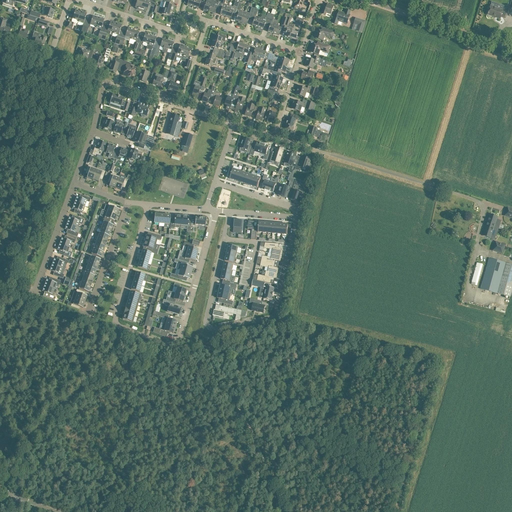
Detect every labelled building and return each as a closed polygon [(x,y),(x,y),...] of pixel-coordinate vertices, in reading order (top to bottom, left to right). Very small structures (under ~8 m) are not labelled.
[(132,0),(137,2),(137,3),(135,8),(137,8),(137,9),(140,10),(141,8),(144,1),(143,0),(132,0)] [(141,8),(140,10),(144,11),(146,11),(147,11),(148,5),(150,0),(146,0),(146,2),(144,1),(141,8)] [(197,0),(194,0),(193,7),(198,8),(198,9),(201,1),(197,0)] [(210,0),(206,0),(205,3),(204,6),(203,11),(203,10),(209,12),(213,1),(212,0),(210,0)] [(296,0),(294,7),(300,9),(302,3),(307,4),(308,0),(296,0)] [(219,9),(221,3),(221,2),(219,1),(218,3),(213,1),(209,12),(214,14),(216,8),(219,9)] [(173,5),(168,4),(164,2),(162,8),(163,9),(163,8),(171,11),(173,5)] [(224,4),(221,3),(219,9),(221,9),(219,15),(225,17),(228,7),(229,6),(224,4)] [(239,3),(236,10),(239,11),(235,21),(241,23),(244,13),(240,11),(242,4),(239,3)] [(327,5),(326,9),(323,8),(321,14),(326,16),(327,13),(331,15),(334,6),(329,4),(327,5)] [(507,12),(503,11),(503,10),(491,6),(488,15),(500,19),(501,17),(504,18),(505,17),(505,18),(506,18),(505,17),(506,17),(507,12)] [(43,7),(42,11),(45,11),(43,16),(52,18),(54,11),(43,7)] [(162,8),(158,7),(157,10),(162,12),(162,14),(170,17),(172,11),(171,11),(163,8),(163,9),(162,8)] [(230,10),(231,8),(228,7),(225,17),(231,18),(233,11),(230,10)] [(251,8),(249,14),(244,13),(241,23),(247,25),(250,14),(252,15),(255,9),(251,8)] [(72,19),(71,22),(77,24),(80,14),(81,13),(81,12),(75,10),(75,11),(73,17),(72,19)] [(339,12),(337,18),(334,17),(332,23),(337,25),(338,21),(347,24),(350,15),(351,12),(346,10),(345,13),(339,12)] [(80,14),(77,24),(78,22),(82,23),(83,23),(83,24),(85,19),(86,15),(87,13),(81,12),(81,13),(80,14)] [(93,16),(92,17),(90,25),(95,27),(96,27),(98,19),(99,18),(93,16)] [(0,34),(8,37),(10,32),(11,29),(5,27),(7,20),(4,19),(0,17),(0,34)] [(258,19),(254,18),(252,25),(257,27),(261,18),(258,17),(258,19)] [(262,21),(263,19),(261,18),(257,27),(263,29),(266,22),(262,21)] [(285,25),(288,26),(287,29),(286,29),(284,36),(290,38),(293,29),(293,28),(288,26),(291,19),(287,18),(287,19),(285,25)] [(355,18),(353,24),(358,25),(356,31),(361,33),(365,22),(355,18)] [(37,22),(36,24),(38,25),(38,24),(43,26),(48,27),(49,23),(44,21),(40,19),(38,19),(37,22)] [(104,21),(98,19),(96,27),(95,27),(95,28),(101,29),(104,21)] [(109,27),(107,31),(108,31),(113,32),(115,26),(116,25),(116,24),(110,22),(110,23),(109,26),(109,27)] [(113,33),(112,36),(117,38),(117,36),(117,35),(118,35),(120,31),(120,30),(121,27),(122,25),(116,23),(116,24),(116,25),(115,26),(113,32),(113,33)] [(273,26),(270,24),(267,32),(273,34),(276,24),(274,24),(273,26)] [(278,27),(279,25),(276,24),(273,34),(279,36),(281,28),(278,27)] [(128,28),(127,29),(125,36),(130,38),(131,38),(133,30),(134,30),(128,28)] [(326,33),(317,30),(314,38),(323,41),(325,36),(333,39),(335,32),(321,28),(327,30),(326,33)] [(294,32),(295,30),(293,29),(290,38),(295,40),(296,38),(296,37),(298,33),(294,32)] [(20,32),(17,40),(24,42),(28,31),(25,30),(24,33),(20,32)] [(139,32),(133,30),(131,38),(130,38),(130,39),(136,41),(139,32)] [(34,32),(32,39),(35,40),(33,45),(41,48),(42,46),(42,44),(44,44),(46,37),(43,36),(42,36),(41,39),(36,37),(38,33),(34,32)] [(143,42),(142,45),(147,47),(147,45),(148,44),(150,37),(150,36),(151,36),(151,35),(145,33),(145,35),(144,38),(142,42),(143,42)] [(214,36),(213,41),(223,45),(223,42),(224,42),(226,37),(218,34),(217,36),(214,36)] [(147,47),(146,49),(151,51),(152,48),(153,48),(153,47),(155,43),(155,41),(156,38),(151,36),(150,36),(150,37),(148,44),(148,45),(147,47)] [(168,41),(162,39),(160,46),(163,48),(162,52),(164,52),(168,41)] [(174,43),(168,41),(164,52),(167,53),(168,49),(171,50),(174,43)] [(213,41),(211,47),(212,47),(215,49),(218,49),(219,46),(222,47),(222,46),(223,45),(213,41)] [(237,48),(236,50),(239,51),(238,54),(241,55),(244,46),(244,45),(238,43),(238,44),(237,48)] [(322,47),(312,44),(310,52),(318,55),(320,50),(328,53),(330,46),(323,44),(322,47)] [(186,47),(180,45),(177,54),(177,55),(176,58),(181,59),(183,55),(185,48),(186,47)] [(244,46),(241,55),(244,56),(244,55),(245,53),(247,54),(248,52),(250,47),(244,45),(244,46)] [(78,52),(77,57),(79,58),(78,60),(80,61),(82,62),(84,62),(85,60),(85,59),(86,57),(91,58),(92,54),(92,53),(93,51),(89,49),(89,51),(80,48),(78,52)] [(185,48),(183,55),(181,59),(181,61),(186,62),(184,67),(188,68),(191,61),(187,60),(188,58),(191,50),(185,48)] [(249,57),(247,63),(250,64),(251,60),(256,62),(257,60),(260,52),(260,50),(255,48),(254,50),(253,53),(251,53),(249,57)] [(260,52),(257,60),(260,61),(261,59),(263,60),(264,59),(267,60),(269,53),(266,52),(260,50),(260,52)] [(92,54),(91,58),(93,59),(93,60),(92,65),(99,67),(100,65),(102,66),(103,62),(104,61),(105,58),(99,56),(98,58),(95,57),(95,56),(94,54),(92,53),(92,54)] [(215,59),(216,56),(208,54),(207,59),(217,63),(218,60),(215,59)] [(108,57),(106,63),(110,64),(110,65),(108,70),(116,73),(117,69),(117,68),(118,66),(122,67),(124,61),(116,58),(115,62),(111,61),(111,60),(110,58),(108,57)] [(285,58),(285,59),(278,57),(276,63),(287,66),(289,60),(288,60),(288,59),(287,58),(286,58),(285,58)] [(308,58),(305,67),(306,67),(310,68),(313,69),(315,64),(318,65),(319,62),(327,65),(328,62),(328,61),(319,58),(314,57),(313,60),(308,58)] [(217,63),(207,59),(205,65),(212,67),(213,65),(216,65),(217,63)] [(122,67),(121,71),(124,72),(123,75),(131,78),(132,75),(133,74),(135,75),(137,70),(138,68),(131,66),(131,65),(130,63),(124,61),(122,67)] [(274,68),(269,66),(267,70),(271,71),(281,74),(282,71),(285,72),(287,66),(276,63),(275,63),(274,68)] [(140,78),(140,81),(145,82),(148,73),(141,70),(139,77),(140,78)] [(271,81),(279,84),(281,84),(283,79),(281,78),(280,78),(281,74),(271,71),(271,73),(273,76),(272,78),(271,81)] [(301,79),(302,80),(306,81),(306,82),(309,83),(311,78),(313,78),(315,73),(309,71),(308,74),(303,72),(301,79)] [(173,83),(175,78),(172,77),(174,73),(170,72),(167,79),(171,80),(168,90),(177,93),(179,85),(173,83)] [(252,82),(254,76),(248,74),(246,80),(252,82)] [(159,86),(159,87),(161,88),(164,79),(155,76),(152,84),(158,86),(159,86)] [(272,87),(269,87),(268,90),(273,92),(277,93),(278,90),(279,90),(281,84),(271,81),(270,84),(273,85),(272,87)] [(192,95),(194,96),(194,98),(197,100),(201,88),(195,86),(192,95)] [(211,90),(208,89),(207,94),(204,94),(202,101),(208,103),(211,94),(213,95),(214,92),(216,87),(212,86),(211,90)] [(299,86),(296,95),(297,95),(301,96),(308,99),(309,94),(311,94),(312,91),(307,89),(304,88),(299,86)] [(236,88),(233,97),(233,98),(227,97),(224,104),(227,105),(226,109),(229,110),(232,102),(234,103),(237,96),(239,89),(236,88)] [(311,94),(311,95),(317,96),(319,89),(313,88),(312,91),(311,94)] [(215,99),(213,105),(219,107),(221,99),(219,98),(220,94),(214,92),(213,95),(212,98),(215,99)] [(110,102),(121,106),(124,107),(123,110),(127,112),(130,103),(126,102),(126,103),(123,102),(124,98),(120,97),(120,96),(117,95),(117,96),(112,94),(112,95),(111,95),(110,98),(111,99),(110,102)] [(238,113),(238,112),(239,109),(241,110),(245,99),(237,96),(234,103),(237,104),(234,112),(238,113)] [(294,101),(292,109),(293,109),(296,110),(300,112),(302,107),(305,108),(306,105),(303,104),(303,103),(299,102),(294,101)] [(306,109),(312,111),(314,104),(308,102),(306,109)] [(147,114),(148,114),(149,111),(148,110),(149,107),(145,105),(142,104),(139,103),(137,109),(135,109),(135,108),(132,107),(129,115),(133,116),(133,114),(135,115),(136,113),(141,114),(142,113),(146,115),(146,116),(147,114)] [(257,106),(248,104),(244,115),(250,117),(252,111),(255,112),(257,106)] [(258,113),(256,119),(261,121),(263,116),(265,109),(263,108),(257,106),(255,112),(258,113)] [(270,124),(271,120),(274,120),(277,109),(272,107),(271,108),(268,107),(265,119),(265,118),(268,118),(266,122),(270,124)] [(179,117),(171,115),(170,119),(166,134),(178,137),(180,129),(181,124),(177,123),(179,117)] [(107,120),(106,120),(104,125),(105,126),(104,128),(105,128),(104,129),(107,130),(108,129),(111,130),(112,126),(114,126),(115,122),(114,122),(114,120),(108,118),(107,120)] [(289,118),(285,129),(286,129),(291,131),(292,131),(296,120),(290,118),(289,118)] [(117,134),(117,133),(120,134),(122,129),(125,130),(127,124),(127,123),(124,122),(124,123),(121,122),(120,124),(116,123),(113,131),(114,132),(113,132),(117,134)] [(132,138),(135,130),(136,127),(127,124),(125,130),(128,131),(126,136),(127,137),(127,138),(130,139),(131,138),(132,138)] [(50,128),(40,125),(35,141),(45,144),(50,128)] [(313,138),(314,136),(319,138),(321,131),(317,130),(317,128),(312,127),(309,136),(313,138)] [(138,132),(134,142),(139,144),(137,148),(139,148),(143,150),(146,143),(142,142),(145,135),(138,132)] [(187,153),(189,148),(193,136),(185,134),(181,146),(184,147),(182,152),(187,153)] [(242,141),(240,147),(241,147),(241,148),(247,150),(246,153),(249,154),(252,146),(249,145),(251,140),(244,138),(243,141),(242,141)] [(100,141),(99,141),(97,147),(95,146),(92,155),(95,156),(97,152),(98,152),(98,150),(103,152),(106,143),(103,142),(103,141),(101,140),(100,141)] [(255,152),(260,153),(263,144),(257,142),(256,146),(253,145),(250,155),(254,156),(255,152)] [(109,154),(108,157),(114,159),(116,153),(117,149),(115,148),(115,146),(109,144),(106,152),(109,154)] [(263,144),(260,153),(265,155),(263,159),(267,161),(270,152),(267,151),(269,146),(263,144)] [(121,149),(119,154),(116,153),(114,159),(117,160),(120,161),(121,158),(124,159),(127,151),(125,150),(125,149),(122,148),(121,149)] [(137,154),(142,155),(143,150),(139,148),(138,151),(132,149),(128,159),(129,159),(129,161),(132,162),(133,161),(134,161),(137,154)] [(271,152),(267,163),(270,164),(273,165),(275,161),(279,162),(283,151),(276,148),(276,150),(275,153),(271,152)] [(288,156),(285,163),(291,165),(290,168),(288,173),(291,173),(289,177),(292,178),(295,170),(297,162),(294,161),(296,156),(296,155),(295,155),(294,155),(294,154),(293,154),(293,153),(290,152),(289,153),(289,152),(288,155),(287,155),(288,156)] [(297,162),(295,170),(298,171),(300,167),(307,170),(308,169),(310,166),(309,166),(311,160),(303,157),(301,162),(298,161),(297,162)] [(88,165),(86,172),(88,173),(88,175),(86,178),(87,178),(92,180),(93,180),(97,168),(91,166),(88,165)] [(97,168),(93,180),(98,182),(99,179),(100,177),(103,178),(105,172),(103,171),(97,168)] [(111,174),(108,180),(111,181),(110,183),(109,186),(115,188),(119,178),(119,177),(113,175),(111,174)] [(119,178),(115,188),(121,190),(122,187),(123,185),(125,186),(128,180),(125,179),(126,178),(125,176),(120,175),(119,177),(119,178)] [(264,175),(261,184),(263,185),(262,189),(267,191),(270,181),(266,180),(268,176),(264,175)] [(270,181),(267,191),(273,193),(274,188),(276,189),(279,180),(276,178),(274,183),(270,181)] [(294,181),(290,194),(293,195),(292,200),(294,201),(294,202),(298,203),(298,202),(300,203),(301,198),(302,193),(299,192),(299,191),(297,191),(300,183),(294,181)] [(280,192),(278,196),(280,196),(280,197),(283,198),(284,198),(285,198),(285,197),(287,193),(290,194),(293,185),(289,184),(288,188),(282,186),(281,188),(281,189),(280,189),(280,192)] [(77,197),(75,203),(84,206),(87,207),(89,202),(90,198),(80,195),(79,198),(77,197)] [(75,203),(72,209),(75,209),(74,212),(79,214),(80,211),(82,212),(84,206),(75,203)] [(109,206),(107,212),(117,215),(116,215),(119,210),(119,209),(114,208),(115,205),(108,203),(107,205),(109,206)] [(115,221),(114,221),(116,215),(117,216),(117,215),(107,212),(105,211),(102,220),(109,222),(110,220),(115,221)] [(69,217),(67,223),(77,227),(78,223),(80,224),(82,223),(84,219),(73,215),(72,218),(69,217)] [(176,228),(180,228),(181,216),(179,216),(179,215),(176,215),(176,216),(175,216),(174,222),(171,221),(170,229),(174,229),(174,228),(176,228)] [(501,221),(497,220),(498,217),(490,215),(483,236),(494,240),(501,221)] [(181,216),(180,228),(181,228),(181,225),(187,226),(187,232),(191,232),(191,226),(191,223),(188,223),(188,217),(187,217),(187,216),(184,216),(184,217),(181,216)] [(192,220),(191,223),(191,226),(195,226),(195,225),(205,226),(206,219),(195,218),(195,221),(192,220)] [(234,220),(233,233),(241,233),(242,228),(241,228),(241,226),(242,227),(243,221),(234,220)] [(249,221),(248,229),(252,230),(251,240),(256,240),(257,228),(254,228),(254,222),(249,221)] [(103,222),(102,225),(100,225),(99,226),(111,231),(113,226),(113,225),(103,222)] [(67,223),(65,229),(67,230),(66,233),(72,235),(77,237),(78,234),(75,233),(77,227),(67,223)] [(99,228),(101,229),(100,232),(99,232),(99,233),(109,236),(111,231),(99,226),(99,228)] [(99,233),(98,236),(96,236),(95,237),(107,242),(107,241),(109,236),(99,233)] [(145,237),(144,241),(156,244),(157,239),(161,240),(162,237),(152,234),(151,237),(146,235),(145,237)] [(75,240),(65,236),(64,239),(62,238),(59,244),(69,248),(71,243),(74,244),(75,240)] [(95,239),(97,240),(96,243),(95,243),(105,247),(107,242),(95,237),(95,239)] [(156,244),(144,241),(142,245),(143,245),(143,247),(148,249),(147,252),(151,253),(157,254),(158,251),(154,250),(156,244)] [(185,252),(197,256),(198,252),(197,252),(198,250),(193,248),(194,245),(184,242),(183,246),(186,247),(185,252)] [(495,242),(492,251),(502,254),(505,245),(495,242)] [(95,243),(95,244),(94,247),(92,247),(91,248),(103,252),(105,247),(95,243)] [(272,250),(272,254),(281,256),(283,251),(280,250),(281,248),(278,247),(279,244),(261,243),(260,246),(264,247),(264,248),(272,250)] [(69,248),(59,244),(57,250),(60,251),(59,254),(70,258),(71,254),(70,252),(68,251),(69,248)] [(101,258),(101,257),(103,252),(91,248),(91,249),(93,251),(92,254),(91,254),(101,258)] [(142,250),(141,256),(149,258),(151,253),(142,250)] [(196,259),(197,256),(185,252),(183,258),(180,257),(179,260),(187,263),(188,263),(189,260),(194,261),(195,259),(196,259)] [(281,256),(272,254),(271,258),(262,256),(262,258),(258,257),(257,260),(275,264),(275,260),(280,261),(281,256)] [(90,256),(91,257),(90,260),(87,260),(87,261),(98,265),(100,260),(101,260),(91,256),(90,256)] [(149,258),(141,256),(139,262),(148,264),(149,258)] [(68,260),(57,257),(56,260),(54,259),(52,265),(62,268),(64,263),(66,264),(68,260)] [(481,289),(497,294),(510,297),(511,290),(511,264),(489,258),(481,289)] [(176,269),(191,273),(193,267),(186,265),(187,263),(179,260),(175,259),(174,262),(176,263),(177,263),(180,264),(178,269),(176,269)] [(275,264),(257,260),(256,264),(260,265),(260,266),(269,268),(268,271),(278,274),(279,268),(274,267),(275,264)] [(86,262),(88,264),(87,267),(96,271),(96,270),(98,265),(87,261),(86,262)] [(146,270),(148,264),(139,262),(137,268),(146,270)] [(477,263),(472,282),(471,284),(477,286),(483,264),(477,263)] [(53,275),(63,279),(64,275),(60,273),(62,268),(52,265),(50,271),(54,272),(53,275)] [(87,267),(86,271),(83,270),(83,272),(95,276),(94,276),(96,271),(87,267)] [(191,273),(176,269),(179,270),(178,276),(171,274),(170,277),(182,280),(182,277),(187,279),(189,279),(191,273)] [(276,279),(278,274),(268,271),(266,271),(265,276),(258,275),(258,276),(254,275),(253,280),(270,284),(271,280),(274,281),(274,279),(276,279)] [(82,273),(84,274),(83,278),(93,281),(92,281),(94,276),(95,276),(83,272),(82,273)] [(136,272),(134,278),(143,281),(143,279),(146,279),(146,277),(144,276),(145,275),(136,272)] [(60,281),(50,277),(49,280),(46,279),(44,285),(54,289),(56,284),(59,285),(60,281)] [(83,278),(82,281),(79,281),(79,282),(91,287),(93,281),(83,278)] [(143,281),(134,278),(133,284),(141,286),(143,281)] [(265,283),(253,280),(252,286),(264,288),(265,283)] [(89,292),(88,292),(90,287),(91,287),(79,282),(78,284),(80,285),(79,288),(79,289),(89,292)] [(172,292),(184,296),(184,295),(185,294),(186,294),(187,291),(186,291),(186,290),(179,288),(180,285),(174,283),(173,287),(176,288),(177,288),(175,293),(172,292)] [(219,291),(219,292),(231,295),(232,289),(236,289),(237,285),(228,283),(227,287),(221,286),(220,287),(219,287),(218,291),(219,291)] [(140,292),(141,286),(133,284),(131,290),(140,292)] [(45,292),(43,297),(53,300),(54,296),(55,295),(54,293),(53,293),(54,289),(44,285),(42,291),(45,292)] [(266,286),(264,299),(271,300),(273,295),(273,293),(274,288),(266,286)] [(75,298),(75,299),(85,302),(87,296),(87,297),(87,296),(82,294),(83,292),(77,290),(76,292),(77,293),(75,298)] [(130,291),(129,297),(139,300),(141,295),(130,291)] [(184,296),(172,292),(169,301),(175,303),(176,300),(183,302),(183,301),(184,301),(185,298),(184,298),(184,296)] [(231,295),(219,292),(219,293),(218,293),(217,296),(218,297),(218,298),(224,300),(224,304),(232,306),(233,301),(229,301),(231,295)] [(139,300),(129,297),(127,303),(138,306),(139,300)] [(72,304),(70,306),(77,309),(78,306),(80,307),(83,308),(85,302),(75,299),(73,304),(72,304)] [(251,299),(249,306),(252,306),(251,311),(264,313),(265,306),(261,305),(261,304),(261,302),(263,302),(251,299)] [(175,303),(169,301),(163,300),(162,304),(164,304),(165,304),(165,306),(169,307),(167,312),(168,312),(176,315),(179,315),(181,308),(174,306),(175,303)] [(138,306),(127,303),(126,308),(125,308),(136,311),(138,306)] [(213,316),(223,318),(225,312),(233,314),(234,309),(221,306),(221,309),(219,309),(219,311),(214,310),(213,316)] [(125,308),(124,314),(134,317),(136,311),(125,308)] [(165,318),(163,324),(176,328),(177,324),(176,324),(177,321),(168,319),(169,315),(157,312),(156,316),(165,318)] [(134,317),(124,314),(123,314),(124,314),(122,319),(133,322),(134,317)] [(176,328),(163,324),(162,330),(154,328),(153,332),(166,338),(168,332),(173,334),(174,331),(175,331),(176,328)] [(10,440),(1,445),(4,449),(12,443),(10,440)]
